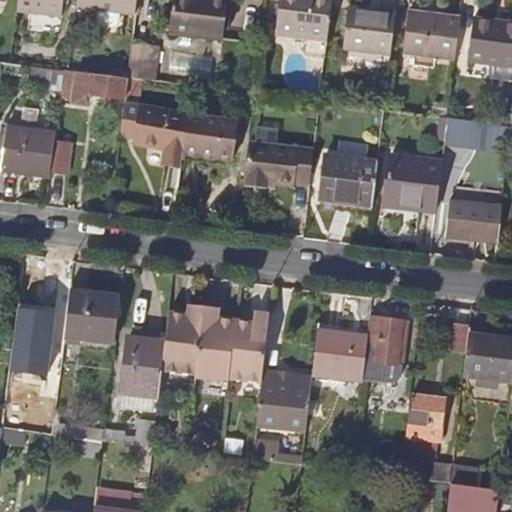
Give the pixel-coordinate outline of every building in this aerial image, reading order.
[(17,0),(16,12),(28,13),(26,30),(52,33),(58,30),(61,0),(17,0)] [(136,0),(77,0),(77,7),(135,14),(136,0)] [(197,37),(201,0),(173,0),(170,33),(197,37)] [(201,0),(197,37),(223,40),(227,0),(201,0)] [(332,3),(331,0),(280,0),(277,31),(327,37),(332,3)] [(390,55),(395,15),(350,9),(345,49),(390,55)] [(459,20),(409,14),(404,52),(455,58),(459,20)] [(511,23),(475,18),(470,60),(511,64),(511,23)] [(131,43),(127,79),(148,81),(152,46),(131,43)] [(148,81),(157,82),(161,47),(152,46),(148,81)] [(73,98),(77,73),(63,71),(59,96),(73,98)] [(127,79),(77,72),(77,73),(73,98),(72,104),(88,106),(90,96),(124,101),(127,79)] [(124,107),(119,143),(166,149),(165,163),(181,165),(182,153),(187,116),(187,115),(124,107)] [(238,123),(187,116),(182,153),(233,160),(238,123)] [(501,125),(449,120),(447,138),(454,139),(454,132),(478,135),(477,145),(498,147),(501,125)] [(49,177),(55,134),(6,129),(1,170),(49,177)] [(249,142),(244,187),(265,189),(266,184),(293,187),(294,184),(309,185),(314,150),(249,142)] [(372,205),(377,163),(325,157),(321,199),(372,205)] [(436,212),(442,163),(390,157),(384,206),(436,212)] [(502,207),(450,202),(446,238),(498,243),(502,207)] [(119,297),(70,291),(68,310),(65,332),(64,337),(114,343),(119,297)] [(165,342),(162,368),(195,373),(204,304),(190,303),(188,313),(169,311),(165,342)] [(227,380),(227,378),(235,319),(218,317),(219,306),(204,304),(195,373),(195,376),(227,380)] [(262,373),(269,312),(255,311),(253,321),(235,319),(227,378),(261,381),(262,373)] [(370,317),(367,338),(364,359),(397,363),(402,321),(370,317)] [(469,335),(470,325),(455,323),(452,351),(467,353),(469,335)] [(362,379),(364,359),(367,338),(317,333),(312,373),(362,379)] [(511,380),(511,339),(469,335),(467,353),(464,375),(511,380)] [(162,368),(165,342),(145,339),(144,343),(127,341),(121,393),(123,393),(121,407),(155,411),(157,396),(158,396),(162,368)] [(278,375),(262,373),(261,381),(256,424),(305,430),(311,378),(288,375),(288,383),(277,381),(278,375)] [(444,400),(411,396),(408,421),(441,425),(444,400)] [(155,421),(138,419),(136,444),(152,446),(155,421)] [(450,483),(453,466),(415,461),(412,479),(450,483)] [(456,511),(497,511),(500,490),(450,483),(447,511),(456,511)] [(509,511),(511,491),(500,490),(497,511),(509,511)]
